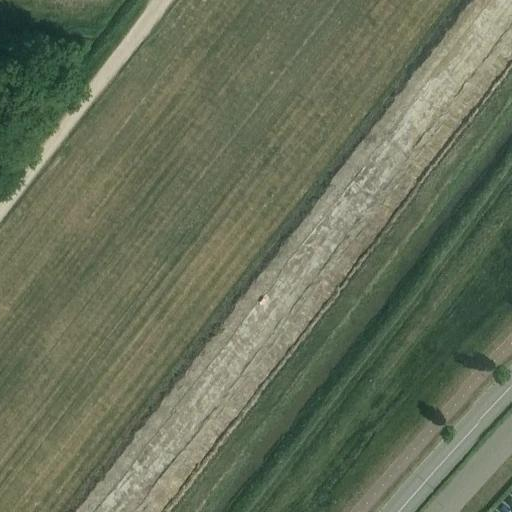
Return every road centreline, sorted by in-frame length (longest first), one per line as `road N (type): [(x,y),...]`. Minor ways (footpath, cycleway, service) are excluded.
road 1 (unclassified): [(0,209),(163,0)]
road 2 (tertiary): [(396,511),(511,388)]
